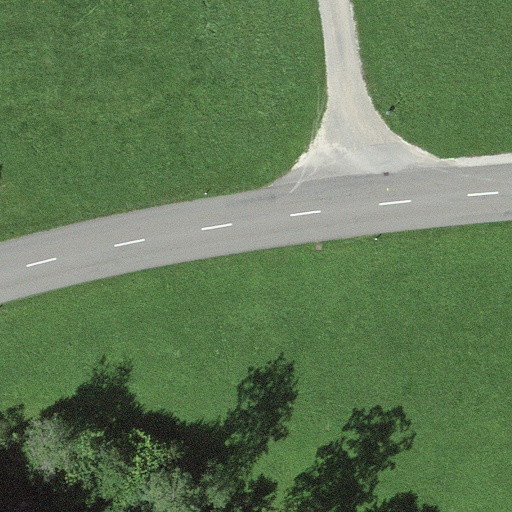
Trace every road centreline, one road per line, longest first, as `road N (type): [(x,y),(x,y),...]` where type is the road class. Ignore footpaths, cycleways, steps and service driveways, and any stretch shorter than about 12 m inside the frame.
road 1 (tertiary): [(0,279),(386,211),(511,199)]
road 2 (track): [(386,211),(348,0)]
